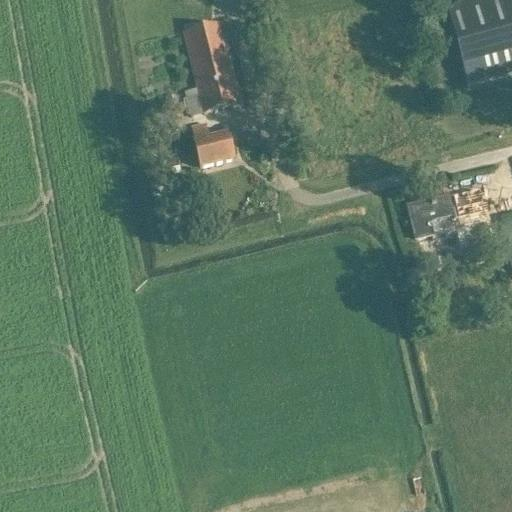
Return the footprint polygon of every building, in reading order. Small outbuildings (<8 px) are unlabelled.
[(467,89),(511,76),(511,0),(483,0),(446,10),(467,89)] [(192,119),(204,116),(241,107),(221,25),(184,34),(198,92),(186,95),(192,119)] [(210,141),(206,126),(191,130),(195,145),(193,145),(200,171),(235,162),(229,136),(210,141)] [(451,213),(448,200),(408,210),(416,243),(456,233),(460,251),(477,247),(468,209),(451,213)] [(503,314),(511,311),(511,307),(511,302),(501,305),(503,314)]
